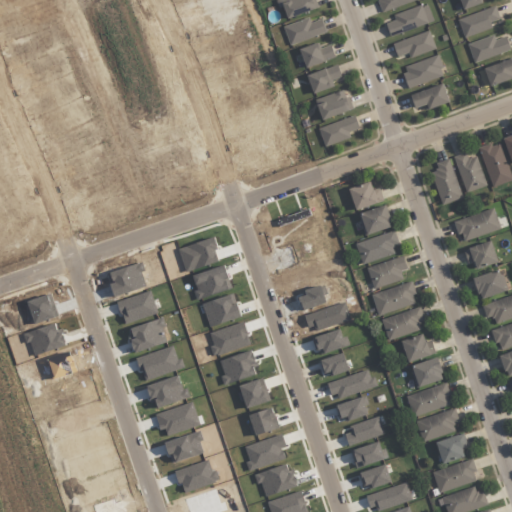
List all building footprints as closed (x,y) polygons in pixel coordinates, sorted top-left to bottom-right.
[(317,9),(314,0),(275,0),(278,8),(283,6),(287,18),(317,9)] [(417,0),(378,0),(382,11),(417,0)] [(482,3),(480,0),(459,0),(463,9),(482,3)] [(385,23),(390,37),(433,21),(426,3),(393,15),(395,20),(385,23)] [(500,19),(495,6),(457,19),(464,38),(491,28),(489,23),(500,19)] [(322,19),(310,22),(309,18),(283,26),(289,45),(326,32),(322,19)] [(396,57),(408,53),(409,58),(435,49),(429,31),(392,43),(396,57)] [(510,50),(505,36),(495,40),(493,35),(467,44),(473,63),(510,50)] [(319,48),(317,43),(299,49),(306,67),(334,58),(330,45),(319,48)] [(444,76),(437,55),(401,67),(408,87),(444,76)] [(490,86),(511,78),(511,66),(509,59),(483,68),(490,86)] [(341,77),(337,64),(306,75),(313,94),(330,87),(328,82),(341,77)] [(410,95),(415,108),(424,105),(426,110),(449,102),(442,83),(410,95)] [(351,110),(345,89),(315,99),(321,120),(351,110)] [(350,138),(348,132),(359,128),(354,116),(318,128),(324,146),(350,138)] [(511,135),(503,138),(510,165),(511,164),(511,135)] [(491,187),(511,181),(500,143),(491,146),(490,143),(478,147),(491,187)] [(465,193),(486,185),(476,156),(468,159),(465,152),(452,157),(465,193)] [(462,197),(448,159),(435,163),(437,170),(430,173),(442,204),(462,197)] [(349,187),(353,209),(383,202),(380,188),(372,189),(370,183),(349,187)] [(392,226),(385,205),(358,214),(365,235),(392,226)] [(500,228),(492,207),(454,221),(462,242),(500,228)] [(354,243),(361,264),(394,254),(392,246),(398,244),(394,230),(354,243)] [(473,261),(476,269),(497,262),(490,240),(462,249),(467,263),(473,261)] [(406,269),(403,257),(367,266),(371,287),(403,281),(400,270),(406,269)] [(472,278),(479,299),(505,291),(498,270),(472,278)] [(417,302),(409,281),(373,295),(380,315),(417,302)] [(297,296),(305,293),(304,289),(319,284),(326,301),(302,309),(297,296)] [(202,304),(210,326),(242,315),(238,302),(232,304),(232,303),(233,302),(232,297),(230,294),(212,300),(202,304)] [(511,295),(481,305),(485,318),(492,316),(494,323),(511,318),(511,295)] [(304,315),(308,327),(313,325),(315,331),(350,319),(344,301),(304,315)] [(420,329),(417,321),(424,319),(419,306),(381,320),(388,341),(420,329)] [(209,332),(213,344),(210,346),(213,355),(219,354),(251,344),(249,340),(248,341),(246,334),(248,333),(243,321),(209,332)] [(511,345),(511,322),(491,329),(498,350),(511,345)] [(311,338),(315,351),(319,349),(320,355),(349,344),(347,337),(343,338),(339,328),(314,337),(311,338)] [(424,341),(422,334),(400,341),(408,363),(435,353),(430,339),(424,341)] [(219,361),(224,374),(220,376),(224,385),(256,373),(253,365),(251,365),(251,363),(255,362),(255,358),(254,353),(253,352),(251,349),(230,356),(219,361)] [(511,350),(500,353),(504,375),(511,373),(511,350)] [(319,361),(323,374),(328,372),(330,376),(348,370),(342,352),(319,361)] [(443,380),(438,358),(410,365),(415,387),(443,380)] [(327,383),(331,395),(336,394),(338,399),(341,398),(366,389),(367,389),(377,386),(374,377),(370,378),(367,369),(327,383)] [(239,384),(259,377),(267,400),(247,408),(244,400),(240,401),(237,392),(241,391),(239,384)] [(451,404),(444,383),(406,396),(412,417),(451,404)] [(334,406),(338,419),(344,417),(345,422),(367,414),(360,396),(334,406)] [(249,414),(258,411),(271,406),(273,411),(275,416),(272,417),(273,422),(277,421),(279,427),(265,431),(255,435),(255,433),(251,434),(248,425),(252,424),(249,414)] [(415,421),(422,442),(455,431),(452,423),(458,421),(454,408),(415,421)] [(349,426),(351,431),(344,434),(348,445),(383,433),(377,416),(349,426)] [(245,446),(249,460),(245,462),(248,471),(285,458),(281,447),(286,446),(282,433),(245,446)] [(442,464),(464,457),(460,447),(467,445),(463,433),(435,443),(442,464)] [(350,450),(356,468),(388,457),(386,452),(382,453),(378,440),(350,450)] [(477,480),(471,459),(432,471),(438,492),(477,480)] [(254,475),(286,463),(289,472),(287,472),(288,474),(293,472),(294,475),(297,482),(296,482),(297,484),(265,496),(261,482),(257,483),(254,475)] [(358,473),(363,486),(368,484),(369,489),(391,481),(384,463),(360,471),(358,473)] [(366,496),(370,507),(375,506),(376,511),(411,499),(405,482),(366,496)] [(483,492),(476,494),(474,487),(440,498),(444,511),(466,511),(487,505),(483,492)] [(270,511),(267,502),(300,490),(305,502),(303,503),(306,511),(270,511)]
